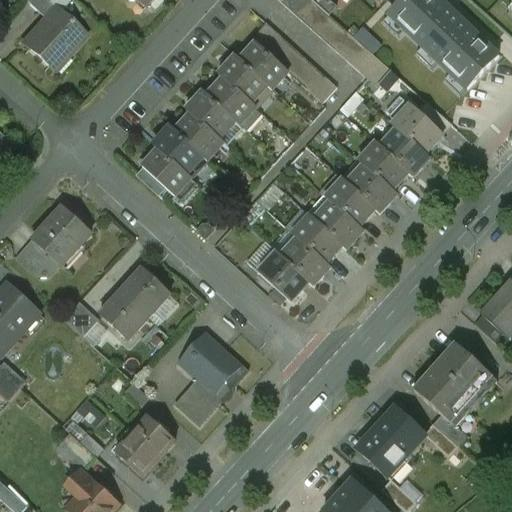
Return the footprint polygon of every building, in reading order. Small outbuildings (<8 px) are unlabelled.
[(29,0),(26,4),(45,22),(55,12),(48,6),(53,0),(29,0)] [(133,0),(148,13),(160,0),(133,0)] [(304,0),(288,0),(283,7),(292,15),(304,0)] [(315,6),(308,0),(304,0),(292,15),(301,23),(315,6)] [(448,10),(437,0),(405,0),(389,17),(467,90),(497,58),(485,47),(482,51),(466,36),(470,32),(465,28),(461,24),(458,28),(444,15),(448,10)] [(324,14),(315,6),(301,23),(310,31),(324,14)] [(45,22),(23,47),(52,74),(85,39),(55,12),(45,22)] [(333,22),(324,14),(310,31),(319,39),(333,22)] [(342,30),(333,22),(319,39),(328,47),(342,30)] [(251,41),(256,46),(260,50),(275,33),(266,25),(251,41)] [(352,38),(342,30),(328,47),(337,54),(352,38)] [(275,33),(260,50),(269,58),(284,41),(275,33)] [(361,46),(352,38),(337,54),(346,62),(361,46)] [(284,41),(269,58),(278,66),(292,50),(284,41)] [(256,46),(239,63),(267,89),(272,93),(288,75),(287,74),(278,66),(269,58),(260,50),(256,46)] [(369,54),(361,46),(346,62),(355,70),(369,54)] [(292,50),(278,66),(287,74),(301,58),(292,50)] [(382,65),(369,54),(355,70),(367,82),(382,65)] [(301,58),(287,74),(288,75),(295,82),(310,66),(301,58)] [(219,77),(223,81),(251,107),(267,89),(239,63),(235,59),(219,77)] [(391,73),(382,65),(367,82),(368,83),(373,77),(381,84),(391,73)] [(310,66),(295,82),(304,90),(319,74),(310,66)] [(328,82),(319,74),(304,90),(313,98),(328,82)] [(223,81),(207,99),(235,124),(240,128),(256,111),(251,107),(223,81)] [(337,90),(328,82),(313,98),(322,106),(337,90)] [(187,112),(191,116),(219,142),(235,124),(207,99),(203,95),(187,112)] [(400,128),(397,132),(425,157),(444,137),(404,103),(390,119),(400,128)] [(191,116),(175,134),(203,160),(207,164),(223,146),(219,142),(191,116)] [(154,148),(159,152),(187,177),(203,160),(175,134),(170,130),(154,148)] [(397,132),(380,150),(408,176),(413,180),(429,162),(425,157),(397,132)] [(0,164),(13,151),(0,138),(0,164)] [(359,164),(364,168),(392,194),(408,176),(380,150),(376,146),(359,164)] [(187,177),(159,152),(142,170),(175,199),(191,182),(187,177)] [(364,168),(347,187),(375,212),(379,216),(396,198),(392,194),(364,168)] [(320,195),(330,205),(358,230),(375,212),(347,187),(336,177),(320,195)] [(314,223),(342,249),(346,253),(363,235),(358,230),(330,205),(314,223)] [(92,236),(64,210),(34,243),(52,260),(62,269),(92,236)] [(293,237),(297,241),(325,267),(342,249),(314,223),(309,219),(293,237)] [(297,241),(281,260),(309,285),(313,289),(330,271),(325,267),(297,241)] [(43,270),(52,260),(34,243),(24,253),(43,270)] [(276,256),(258,275),(291,305),(309,285),(281,260),(276,256)] [(142,272),(122,294),(150,320),(170,298),(142,272)] [(511,284),(482,317),(504,337),(511,328),(511,284)] [(8,287),(0,296),(0,357),(38,315),(8,287)] [(150,320),(122,294),(100,318),(128,344),(150,320)] [(79,305),(63,322),(83,340),(99,322),(79,305)] [(241,369),(205,335),(177,366),(196,383),(214,399),(241,369)] [(496,383),(454,345),(412,392),(440,417),(450,426),(450,425),(455,429),(496,383)] [(241,369),(214,399),(196,383),(176,405),(200,427),(247,374),(241,369)] [(0,374),(0,397),(8,405),(19,392),(0,374)] [(149,401),(133,386),(125,395),(142,410),(149,401)] [(404,458),(422,438),(424,436),(395,410),(368,440),(370,442),(359,454),(387,479),(406,459),(404,458)] [(450,426),(440,417),(432,427),(458,449),(466,439),(455,429),(450,425),(450,426)] [(148,420),(115,456),(142,480),(174,444),(148,420)] [(458,449),(432,427),(424,436),(422,438),(448,460),(458,449)] [(105,450),(88,435),(79,445),(96,460),(105,450)] [(79,445),(70,436),(55,452),(82,476),(96,460),(79,445)] [(79,486),(77,485),(70,493),(78,500),(92,484),(86,479),(79,486)] [(383,511),(351,483),(324,511),(383,511)] [(409,511),(416,506),(390,483),(381,493),(401,511),(409,511)] [(78,500),(67,511),(68,511),(113,511),(118,507),(92,484),(78,500)] [(21,511),(28,506),(9,487),(0,496),(0,497),(14,511),(21,511)]
